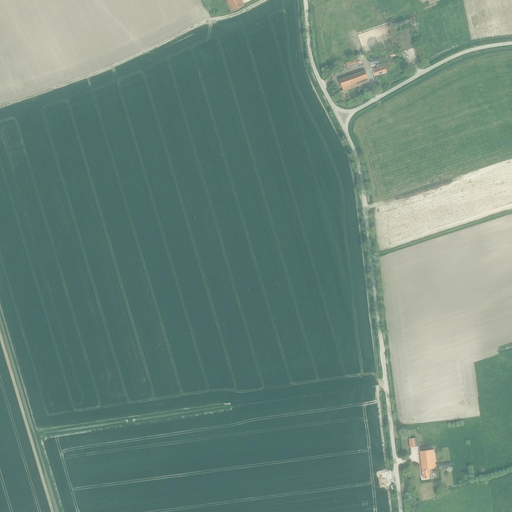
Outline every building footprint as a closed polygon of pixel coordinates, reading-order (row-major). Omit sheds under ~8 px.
[(226,0),(233,12),(245,6),(241,0),(226,0)] [(403,51),(418,46),(411,27),(397,32),(403,51)] [(348,68),(362,63),(360,57),(346,63),(348,68)] [(376,76),(385,73),(382,65),(377,67),(378,69),(374,70),(376,76)] [(339,80),(343,90),(339,92),(343,102),(347,100),(344,92),(358,86),(360,91),(365,89),(364,85),(370,82),(365,71),(339,80)] [(429,469),(435,468),(433,449),(419,451),(423,478),(429,477),(428,474),(430,474),(429,469)]
